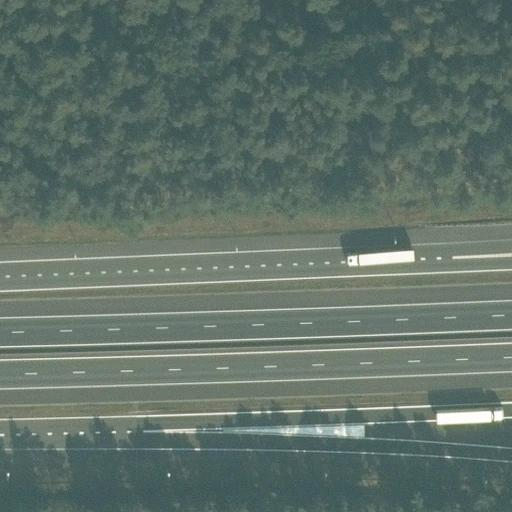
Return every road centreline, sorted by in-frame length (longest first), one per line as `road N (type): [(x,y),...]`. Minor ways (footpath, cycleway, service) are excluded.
road 1 (motorway): [(511,313),(0,331)]
road 2 (motorway): [(0,375),(511,357)]
road 3 (motorway): [(33,435),(511,410)]
road 4 (motorway): [(33,435),(511,455)]
road 5 (motorway): [(418,264),(0,278)]
